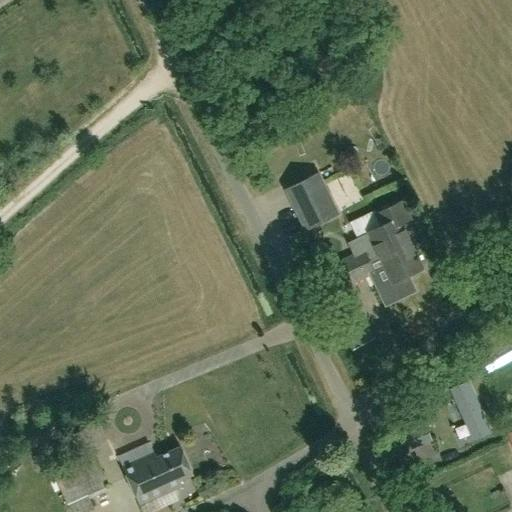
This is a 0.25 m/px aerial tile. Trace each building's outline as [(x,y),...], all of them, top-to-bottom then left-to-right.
[(315,174),(285,191),(306,230),(336,213),(315,174)] [(369,232),(369,233),(348,243),(354,255),(359,266),(369,262),(380,256),(409,242),(401,226),(412,221),(403,201),(373,215),(379,227),(369,232)] [(422,269),(409,242),(380,256),(391,279),(376,286),(385,306),(406,295),(405,292),(413,288),(408,276),(422,269)] [(359,266),(354,255),(342,261),(353,282),(374,272),(369,262),(359,266)] [(357,348),(377,338),(362,307),(341,317),(357,348)] [(491,431),(468,380),(449,389),(472,439),(491,431)] [(411,447),(431,439),(425,424),(405,432),(411,447)] [(180,480),(194,474),(181,446),(157,457),(154,452),(123,466),(141,504),(183,485),(180,480)] [(88,511),(94,510),(87,495),(108,486),(93,453),(53,471),(71,511),(88,511)]
